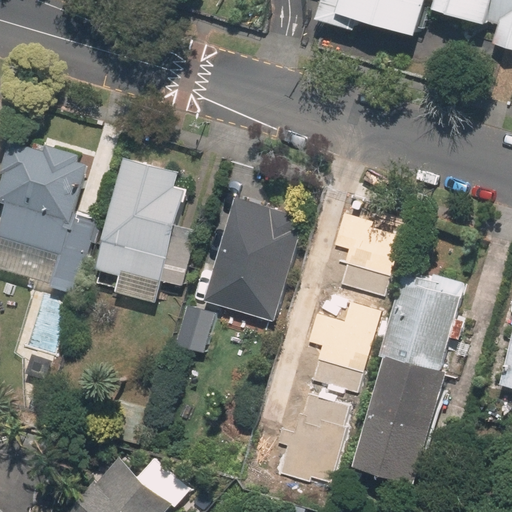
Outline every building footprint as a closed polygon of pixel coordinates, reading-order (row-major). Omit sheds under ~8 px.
[(431,10),(511,36),(511,0),(325,0),(320,22),(357,34),(361,21),(421,40),(431,10)] [(43,149),(21,143),(6,195),(19,199),(7,242),(64,257),(55,289),(83,297),(102,227),(81,221),(101,149),(47,134),(43,149)] [(189,166),(133,154),(110,265),(132,269),(127,292),(172,301),(176,281),(194,284),(205,233),(192,231),(202,185),(186,182),(189,166)] [(314,215),(242,196),(222,272),(266,283),(258,314),(287,321),(314,215)] [(366,261),(333,252),(313,328),(328,332),(309,403),(356,416),(376,340),(388,343),(411,256),(371,245),(366,261)] [(240,299),(203,290),(188,353),(202,356),(207,333),(230,338),(240,299)] [(467,368),(398,352),(372,464),(441,479),(467,368)] [(146,402),(123,402),(124,444),(147,444),(146,402)]
